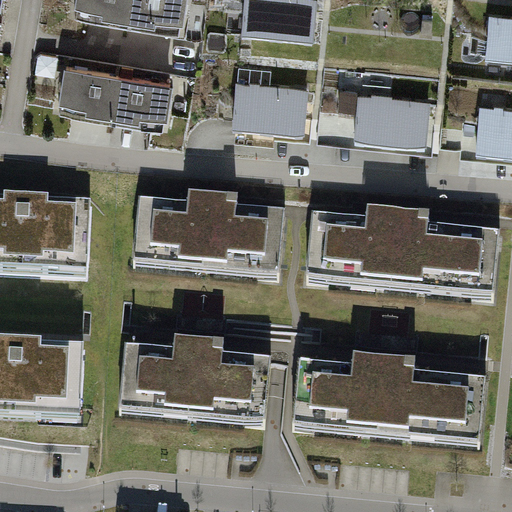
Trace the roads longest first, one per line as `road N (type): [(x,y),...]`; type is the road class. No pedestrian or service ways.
road 1 (residential): [(0,144),(511,191)]
road 2 (residential): [(373,511),(141,489),(74,502),(0,495)]
